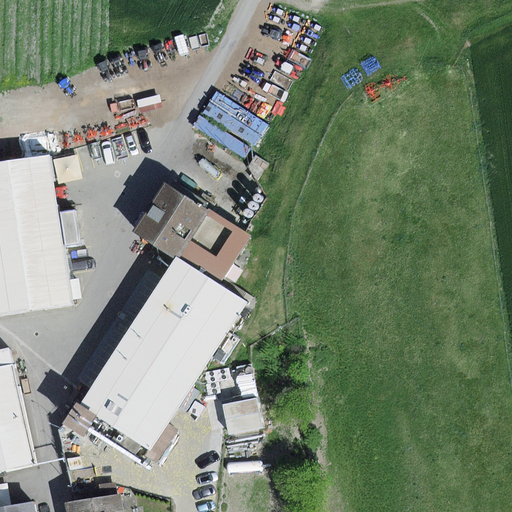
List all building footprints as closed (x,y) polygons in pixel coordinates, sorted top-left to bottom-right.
[(213,96),(197,126),(242,150),(258,121),(213,96)] [(50,155),(0,162),(0,314),(72,304),(50,155)] [(175,257),(206,208),(164,181),(131,231),(174,259),(175,257)] [(251,237),(206,208),(175,257),(220,285),(251,237)] [(91,389),(80,406),(118,430),(142,445),(151,452),(247,303),(220,285),(175,257),(174,259),(162,278),(91,389)] [(76,379),(91,389),(162,278),(147,269),(76,379)] [(13,365),(0,368),(0,472),(37,464),(13,365)] [(261,394),(227,400),(232,432),(267,427),(261,394)] [(142,445),(118,430),(110,443),(134,458),(142,445)] [(121,511),(120,496),(68,503),(68,511),(121,511)]
